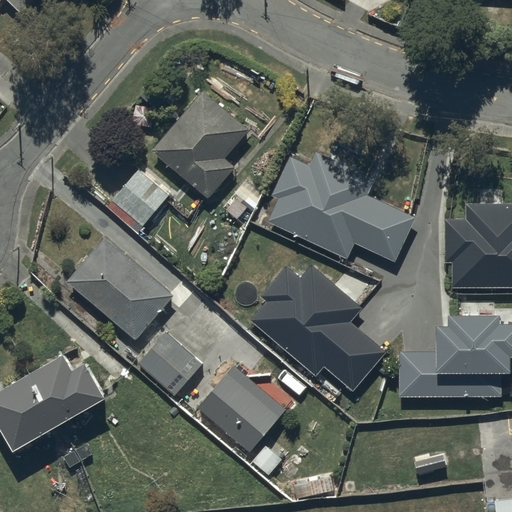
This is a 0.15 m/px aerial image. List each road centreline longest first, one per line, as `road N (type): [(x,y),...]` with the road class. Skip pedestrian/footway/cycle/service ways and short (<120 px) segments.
road 1 (residential): [(511,96),(391,69),(240,0)]
road 2 (residential): [(151,0),(0,179)]
